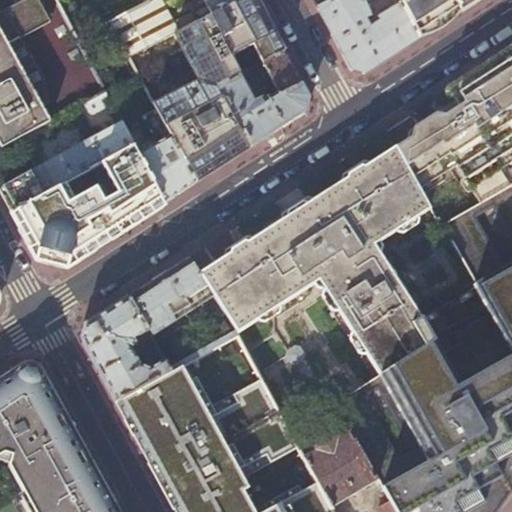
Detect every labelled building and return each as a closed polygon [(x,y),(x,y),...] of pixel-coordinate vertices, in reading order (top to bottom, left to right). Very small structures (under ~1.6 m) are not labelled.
[(0,0),(0,15),(28,0),(0,0)] [(0,147),(1,150),(51,123),(9,43),(19,38),(20,39),(51,22),(46,14),(49,12),(42,0),(28,0),(0,15),(0,147)] [(159,0),(154,0),(110,24),(130,60),(172,37),(175,35),(168,23),(157,29),(154,23),(168,15),(159,0)] [(269,24),(256,0),(240,0),(212,16),(187,29),(218,87),(241,75),(255,68),(284,52),(269,24)] [(203,0),(212,16),(240,0),(203,0)] [(334,0),(318,9),(351,71),(366,75),(409,47),(421,39),(399,0),(390,0),(395,8),(378,17),(381,22),(370,28),(365,20),(370,17),(364,5),(372,0),(334,0)] [(456,0),(399,0),(421,39),(444,24),(463,12),(456,0)] [(456,0),(463,12),(481,0),(456,0)] [(158,111),(196,183),(223,166),(250,148),(218,87),(187,29),(175,35),(172,37),(196,82),(154,105),(158,111)] [(511,51),(496,62),(456,88),(451,91),(461,107),(396,149),(441,227),(488,200),(511,185),(511,51)] [(292,66),(284,52),(255,68),(266,87),(268,86),(272,93),(276,91),(278,96),(279,98),(302,85),(292,66)] [(309,99),(302,85),(279,98),(278,96),(270,101),(269,99),(264,102),(263,99),(256,103),(241,75),(218,87),(250,148),(279,130),(305,113),(309,99)] [(141,159),(165,203),(184,191),(196,183),(158,111),(143,119),(151,133),(156,134),(160,143),(139,155),(141,159)] [(90,139),(103,162),(118,154),(134,146),(121,122),(90,139)] [(30,172),(43,195),(66,183),(89,170),(102,163),(103,162),(90,139),(30,172)] [(43,195),(11,212),(37,259),(67,265),(95,247),(143,217),(165,203),(141,159),(139,155),(134,146),(118,154),(103,162),(102,163),(118,194),(105,202),(97,189),(75,200),(66,183),(43,195)] [(464,295),(476,288),(441,227),(396,149),(208,270),(198,254),(173,271),(130,298),(173,375),(182,370),(240,341),(231,326),(299,285),(304,278),(318,270),(322,276),(316,280),(373,380),(378,377),(423,348),(411,326),(419,321),(438,310),(464,295)] [(0,188),(0,192),(11,212),(43,195),(30,172),(0,188)] [(511,185),(488,200),(441,227),(476,288),(511,348),(511,185)] [(511,348),(476,288),(464,295),(480,322),(455,337),(459,344),(458,345),(469,366),(511,427),(511,348)] [(99,374),(116,404),(146,389),(172,376),(164,362),(151,371),(140,367),(130,348),(138,344),(139,346),(151,339),(129,299),(87,326),(81,342),(99,374)] [(511,493),(511,427),(469,366),(458,345),(440,356),(419,321),(411,326),(423,348),(509,498),(511,493)] [(498,511),(509,498),(423,348),(378,377),(456,511),(498,511)] [(120,511),(94,464),(41,369),(40,368),(39,367),(38,366),(36,365),(35,364),(33,363),(32,363),(30,363),(28,363),(27,364),(26,364),(25,364),(23,365),(0,380),(0,458),(4,464),(8,464),(25,495),(23,498),(30,511),(120,511)] [(333,511),(331,508),(319,484),(268,511),(253,511),(234,476),(268,457),(272,464),(300,449),(290,432),(264,385),(237,400),(241,407),(212,423),(182,370),(173,375),(172,376),(146,389),(116,404),(138,445),(175,511),(333,511)] [(456,511),(378,377),(373,380),(334,404),(350,433),(378,482),(390,504),(394,511),(456,511)] [(378,482),(350,433),(338,440),(333,432),(312,443),(317,452),(305,459),(319,484),(331,508),(378,482)]
